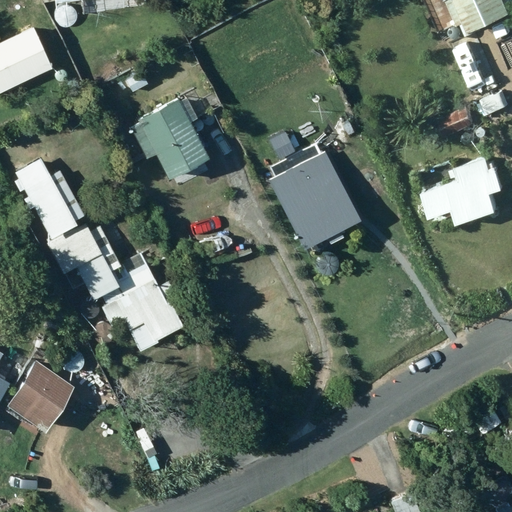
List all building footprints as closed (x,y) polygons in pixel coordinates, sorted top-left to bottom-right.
[(442,0),(456,28),(461,26),(466,37),(510,17),(502,1),(503,0),(442,0)] [(27,28),(0,40),(0,92),(47,70),(27,28)] [(203,134),(177,76),(137,94),(139,99),(128,104),(141,133),(151,129),(162,153),(203,134)] [(131,93),(145,85),(140,77),(126,85),(131,93)] [(293,152),(282,130),(267,137),(278,159),(293,152)] [(318,154),(315,146),(269,167),(274,177),(265,181),(296,249),(321,239),(323,245),(338,239),(335,232),(354,224),(321,153),(318,154)] [(456,228),(495,214),(489,196),(501,192),(492,165),(487,167),(485,159),(447,172),(451,185),(419,196),(428,220),(450,213),(456,228)] [(69,264),(86,303),(97,298),(102,309),(111,305),(123,331),(137,325),(144,344),(176,330),(164,303),(161,305),(158,299),(172,293),(167,283),(155,289),(145,268),(155,263),(149,251),(104,271),(86,230),(62,241),(59,233),(69,228),(67,224),(76,220),(56,175),(45,180),(44,177),(20,187),(57,269),(69,264)] [(0,409),(38,436),(71,393),(16,351),(0,372),(17,385),(0,409)] [(511,511),(511,492),(504,477),(475,493),(485,510),(481,511),(511,511)] [(385,510),(385,511),(412,511),(406,500),(385,510)]
